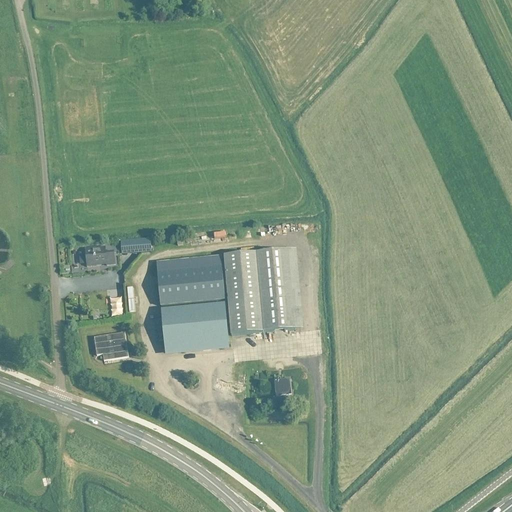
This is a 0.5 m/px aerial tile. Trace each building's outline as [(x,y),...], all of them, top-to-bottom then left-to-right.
[(150,252),(149,239),(119,241),(120,255),(150,252)] [(116,265),(114,253),(106,254),(105,248),(85,250),(85,252),(78,253),(80,264),(86,263),(87,266),(106,264),(106,266),(116,265)] [(225,267),(222,267),(221,257),(157,263),(161,307),(223,301),(222,291),(225,290),(232,337),(295,331),(288,251),(224,257),(225,267)] [(229,345),(225,305),(161,311),(165,351),(229,345)] [(124,333),(94,338),(97,356),(103,355),(104,361),(128,357),(124,333)] [(246,378),(228,380),(230,398),(247,396),(247,392),(257,391),(259,407),(277,406),(276,396),(274,381),(273,372),(255,374),(257,387),(247,388),(246,378)] [(290,379),(274,381),(276,396),(291,395),(290,379)]
